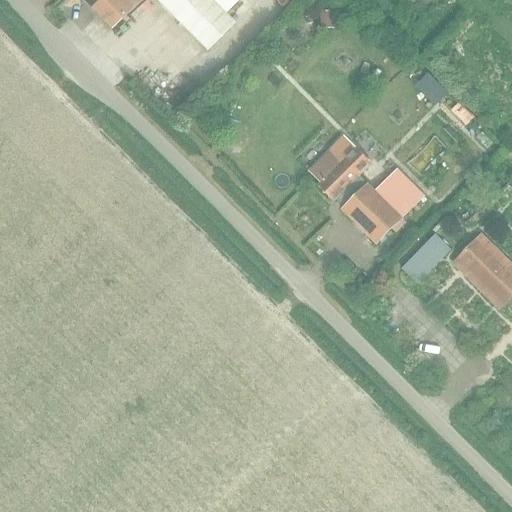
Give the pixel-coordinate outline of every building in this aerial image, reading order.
[(136,0),(82,0),(109,27),(136,0)] [(156,0),(206,50),(232,23),(209,0),(156,0)] [(308,170),(320,182),(317,185),(334,201),(371,163),(355,147),(340,162),(328,151),(308,170)] [(342,209),(378,245),(424,196),(390,162),(342,209)] [(416,283),(450,249),(435,233),(401,268),(416,283)] [(505,303),(511,295),(511,275),(476,240),(459,258),(505,303)]
